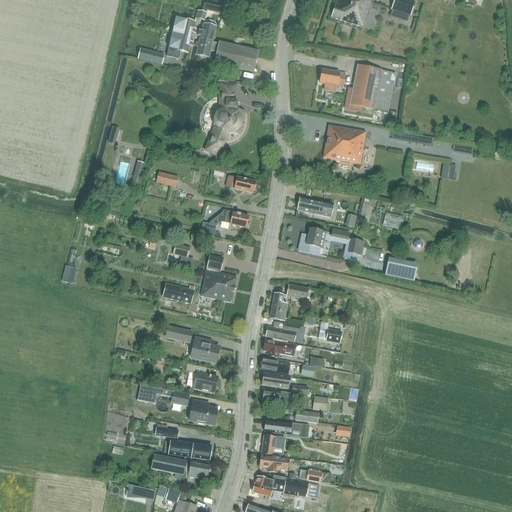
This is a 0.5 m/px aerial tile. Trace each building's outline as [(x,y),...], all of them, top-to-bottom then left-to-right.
[(328,0),(327,7),(320,6),(317,19),(352,25),(357,0),(328,0)] [(377,0),(376,6),(395,9),(396,0),(377,0)] [(192,37),(192,34),(195,35),(196,30),(193,29),(195,23),(182,20),(181,20),(173,18),(171,29),(170,29),(169,33),(171,34),(174,34),(174,32),(178,34),(192,37)] [(200,38),(199,41),(212,44),(212,43),(215,31),(218,32),(219,25),(212,23),(211,28),(203,26),(202,31),(199,31),(197,37),(200,38)] [(190,42),(192,37),(178,34),(174,32),(174,34),(171,34),(166,57),(178,60),(180,51),(188,53),(189,47),(192,47),(193,43),(190,42)] [(218,44),(212,43),(212,44),(199,41),(199,44),(196,43),(195,47),(198,48),(196,56),(208,59),(210,52),(216,53),(214,64),(254,73),(258,53),(219,43),(218,44)] [(374,110),(382,71),(358,66),(350,106),(374,110)] [(344,88),(346,76),(339,74),(322,71),(320,84),(325,85),(324,91),(335,93),(336,87),(337,87),(344,88)] [(395,73),(382,71),(374,110),(388,113),(395,73)] [(214,130),(217,130),(215,135),(212,134),(205,151),(218,156),(225,140),(223,139),(225,133),(238,135),(243,113),(235,111),(235,110),(236,110),(236,102),(234,102),(235,86),(221,85),(220,103),(223,103),(223,108),(219,107),(218,112),(216,115),(215,118),(214,121),(215,125),(214,130)] [(360,165),(366,133),(329,127),(323,159),(360,165)] [(392,132),(391,140),(426,146),(428,138),(392,132)] [(455,147),(454,152),(473,156),(474,150),(455,147)] [(121,155),(117,181),(127,182),(131,156),(121,155)] [(175,187),(177,177),(159,173),(156,183),(175,187)] [(253,194),(255,183),(232,178),(227,177),(225,187),(230,188),(231,187),(234,188),(233,190),(253,194)] [(372,212),(376,196),(367,194),(364,210),(372,212)] [(330,217),(333,204),(300,197),(297,211),(330,217)] [(245,229),(248,217),(231,213),(223,211),(222,213),(209,223),(208,224),(202,223),(199,235),(213,238),(215,226),(220,223),(229,225),(245,229)] [(399,230),(402,217),(385,213),(382,226),(399,230)] [(321,250),(323,240),(347,245),(344,259),(354,261),(356,255),(361,256),(364,243),(351,241),(347,240),(349,233),(333,230),(331,237),(328,236),(328,235),(325,234),(325,233),(309,230),(308,237),(303,235),(299,251),(315,255),(316,249),(321,250)] [(157,240),(150,239),(148,250),(154,251),(157,240)] [(187,258),(189,251),(174,248),(173,254),(187,258)] [(231,304),(236,279),(218,275),(218,273),(220,273),(223,260),(209,257),(206,270),(214,272),(214,274),(206,272),(200,298),(231,304)] [(388,259),(386,267),(399,270),(401,262),(388,259)] [(190,305),(194,292),(166,285),(162,298),(190,305)] [(286,297),(305,300),(307,289),(288,286),(286,297)] [(287,305),(282,304),(283,296),(274,294),(270,319),(279,321),(279,320),(284,321),(287,305)] [(328,324),(321,323),(318,340),(325,341),(325,342),(339,344),(341,332),(327,330),(328,324)] [(300,328),(288,326),(283,325),(282,331),(267,328),(266,338),(293,343),(295,333),(299,334),(300,328)] [(191,332),(176,329),(168,327),(166,339),(174,340),(188,344),(191,332)] [(214,364),(218,348),(204,345),(205,341),(195,339),(191,358),(214,364)] [(293,357),(294,346),(265,341),(263,352),(268,353),(267,356),(278,358),(279,354),(293,357)] [(322,368),(324,362),(310,359),(309,365),(322,368)] [(288,375),(288,372),(289,365),(262,360),(260,370),(288,375)] [(213,394),(217,379),(205,376),(207,370),(187,365),(185,372),(196,374),(193,390),(213,394)] [(330,384),(332,373),(311,369),(309,381),(330,384)] [(290,378),(284,377),(263,375),(261,386),(282,389),(282,388),(288,388),(290,378)] [(306,396),(307,388),(292,387),(291,394),(306,396)] [(186,408),(189,395),(154,388),(152,395),(171,399),(170,404),(186,408)] [(290,394),(287,394),(263,391),(262,402),(279,404),(289,405),(290,394)] [(326,413),(328,399),(314,398),(312,411),(326,413)] [(213,426),(216,410),(202,407),(203,403),(193,402),(189,421),(213,426)] [(317,424),(318,414),(296,411),(295,421),(317,424)] [(249,416),(246,434),(251,435),(255,417),(249,416)] [(142,427),(139,421),(132,424),(135,430),(142,427)] [(290,435),(290,429),(291,424),(265,421),(264,432),(290,435)] [(317,440),(318,426),(299,424),(298,430),(298,437),(317,440)] [(177,439),(178,431),(167,429),(167,427),(157,425),(155,436),(177,439)] [(338,427),(336,436),(348,437),(349,429),(338,427)] [(264,437),(261,455),(280,457),(281,458),(282,450),(283,439),(275,438),(264,437)] [(209,461),(211,447),(171,441),(168,455),(209,461)] [(206,479),(209,467),(190,463),(190,464),(186,463),(187,462),(153,455),(150,469),(183,476),(188,477),(198,480),(199,477),(206,479)] [(288,461),(279,459),(261,457),(260,468),(268,469),(267,472),(277,473),(277,472),(284,473),(284,471),(287,472),(288,461)] [(300,470),(298,480),(305,482),(319,484),(330,486),(331,476),(322,474),(307,471),(300,470)] [(252,487),(251,490),(253,492),(252,494),(270,498),(272,491),(284,493),(283,495),(306,498),(317,500),(319,486),(308,484),(285,481),(286,479),(274,477),(273,482),(257,477),(255,485),(254,486),(252,487)] [(160,486),(156,495),(157,495),(162,497),(166,498),(165,500),(177,504),(177,502),(178,502),(181,493),(169,488),(169,489),(160,486)] [(134,487),(132,497),(153,502),(156,492),(134,487)] [(183,503),(183,504),(180,503),(178,507),(177,506),(175,511),(194,511),(196,508),(183,503)]
